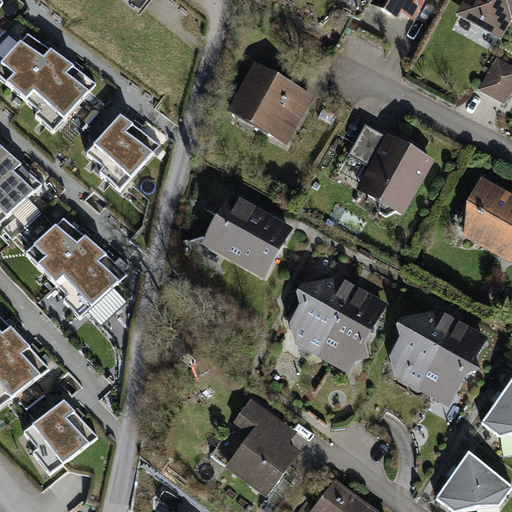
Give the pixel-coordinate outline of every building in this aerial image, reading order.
[(379,0),(383,2),(380,6),(382,12),(391,17),(397,15),(399,11),(413,19),(423,0),(379,0)] [(511,0),(468,0),(462,12),(501,34),(511,16),(511,0)] [(63,61),(28,36),(0,67),(0,79),(26,102),(63,61)] [(96,85),(63,61),(26,102),(39,114),(36,118),(53,134),(96,85)] [(511,70),(498,63),(482,90),(504,102),(511,86),(511,70)] [(285,142),(306,105),(292,97),(295,91),(258,71),(236,109),(272,129),(270,134),(285,142)] [(160,147),(121,118),(87,156),(104,171),(100,175),(120,193),(160,147)] [(401,215),(430,163),(365,127),(349,156),(373,170),(365,184),(373,189),(369,196),(380,203),(380,213),(387,217),(395,211),(401,215)] [(0,148),(0,168),(11,158),(0,148)] [(0,225),(42,186),(11,158),(0,168),(0,225)] [(511,203),(481,186),(469,208),(478,213),(467,233),(511,258),(511,255),(511,203)] [(289,231),(242,205),(223,211),(227,224),(217,241),(220,251),(264,276),(289,231)] [(96,248),(64,220),(27,255),(55,286),(96,248)] [(127,276),(96,248),(55,286),(68,300),(64,303),(80,320),(127,276)] [(325,346),(356,291),(338,282),(300,293),(304,309),(294,327),(299,343),(329,360),(325,346)] [(363,343),(383,307),(356,291),(325,346),(329,360),(348,370),(352,361),(365,358),(362,347),(364,347),(363,343)] [(425,380),(456,325),(439,315),(399,326),(404,342),(394,359),(398,376),(429,393),(425,380)] [(0,356),(21,340),(0,318),(0,356)] [(429,393),(448,404),(464,375),(475,372),(473,360),(484,340),(456,325),(425,380),(429,393)] [(0,409),(50,370),(21,340),(0,356),(0,409)] [(511,384),(483,424),(500,438),(511,436),(511,384)] [(98,439),(64,403),(25,434),(38,452),(34,455),(51,477),(98,439)] [(274,419),(251,403),(241,416),(257,428),(243,447),(227,434),(211,455),(228,468),(229,467),(268,496),(297,456),(264,432),(274,419)] [(511,489),(511,488),(469,456),(437,500),(452,511),(464,511),(499,507),(511,489)] [(310,499),(304,508),(308,511),(372,511),(335,484),(319,506),(310,499)] [(177,500),(156,486),(150,495),(171,509),(177,500)]
